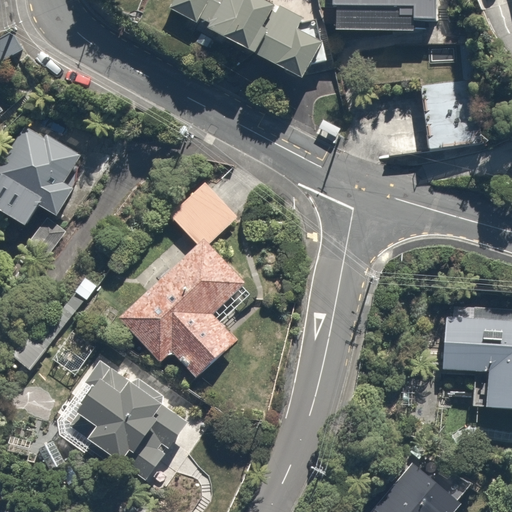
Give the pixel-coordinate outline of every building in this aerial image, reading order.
[(174,0),(168,12),(300,90),(323,52),(301,39),(307,29),(258,0),(247,0),(244,5),(234,0),(174,0)] [(417,48),(442,48),(442,0),(336,0),(336,34),(402,35),(402,41),(417,41),(417,48)] [(478,80),(421,88),(431,159),(487,151),(478,80)] [(83,156),(30,125),(0,176),(0,217),(30,234),(43,211),(57,220),(75,190),(66,185),(83,156)] [(258,201),(232,170),(171,222),(197,253),(258,201)] [(244,287),(208,248),(124,328),(163,369),(174,358),(199,384),(240,346),(212,316),(244,287)] [(511,322),(447,319),(444,376),(473,377),(472,413),(511,415),(511,322)] [(144,486),(177,442),(155,425),(165,412),(140,393),(130,407),(108,390),(75,434),(144,486)] [(463,511),(415,470),(377,511),(463,511)]
